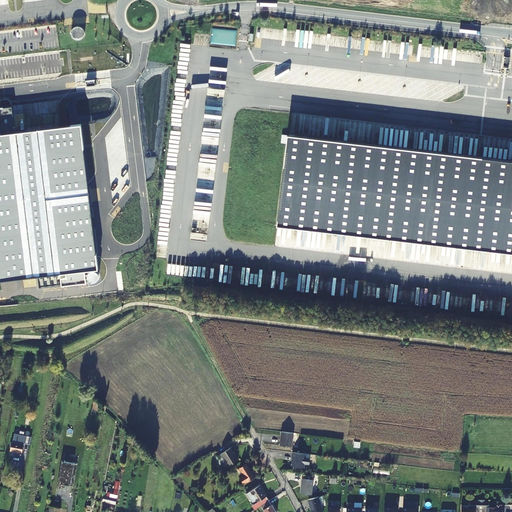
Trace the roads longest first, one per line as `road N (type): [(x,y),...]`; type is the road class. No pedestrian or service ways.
road 1 (unclassified): [(511,34),(268,6),(166,12)]
road 2 (track): [(187,312),(253,431)]
